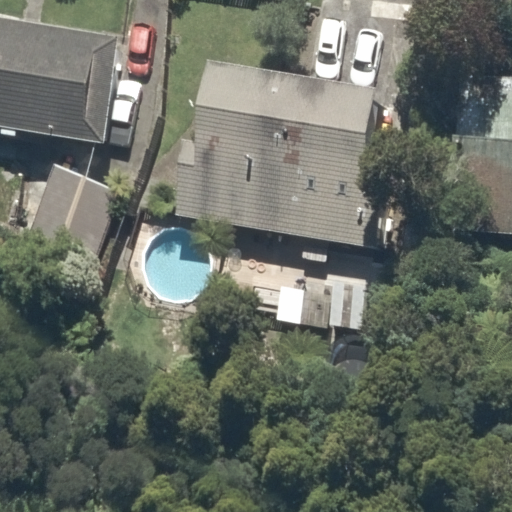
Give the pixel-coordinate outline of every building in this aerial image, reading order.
[(108,17),(0,3),(0,123),(94,135),(108,17)] [(205,140),(187,137),(176,212),(367,239),(393,60),(288,45),(285,66),(250,61),(246,93),(213,88),(205,140)] [(511,77),(465,74),(455,226),(511,229),(511,77)] [(62,161),(22,262),(92,290),(132,188),(62,161)] [(328,288),(277,283),(274,320),(389,331),(395,271),(330,265),(328,288)]
